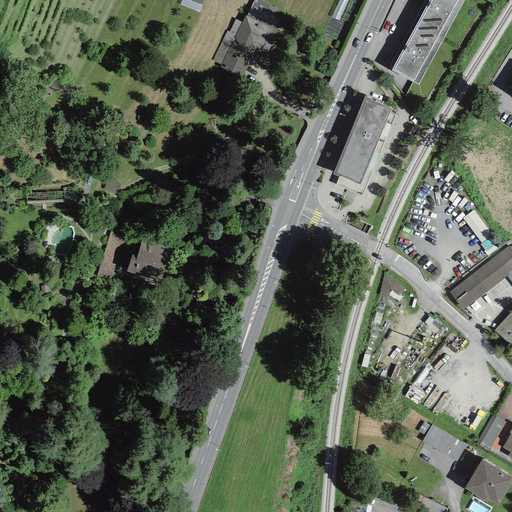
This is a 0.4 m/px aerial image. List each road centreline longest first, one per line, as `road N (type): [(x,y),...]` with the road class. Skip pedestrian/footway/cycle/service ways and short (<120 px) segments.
road 1 (secondary): [(288,209),(182,511)]
road 2 (unclassified): [(288,209),(422,285),(511,389)]
road 3 (secondary): [(382,0),(288,209)]
